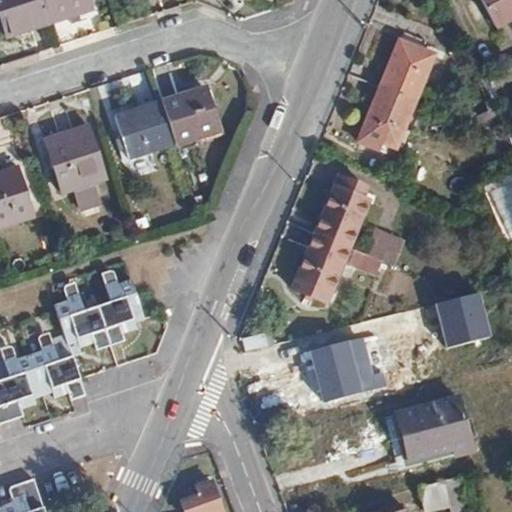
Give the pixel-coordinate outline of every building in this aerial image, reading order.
[(42,0),(0,0),(0,20),(4,35),(49,21),(42,0)] [(87,0),(42,0),(49,21),(90,9),(87,0)] [(511,16),(511,0),(479,0),(492,27),(511,16)] [(396,39),(377,86),(412,101),(432,53),(396,39)] [(412,101),(377,86),(358,133),(393,147),(412,101)] [(200,89),(157,103),(170,144),(171,147),(214,131),(200,89)] [(170,144),(157,103),(109,119),(123,159),(170,144)] [(102,180),(84,126),(43,141),(60,193),(102,180)] [(0,172),(0,226),(32,215),(15,167),(0,172)] [(511,174),(491,183),(511,235),(511,174)] [(330,192),(314,233),(343,244),(348,246),(365,206),(357,203),(359,196),(336,187),(335,193),(330,192)] [(364,253),(380,260),(381,260),(390,236),(374,230),(364,253)] [(343,244),(314,233),(291,288),(326,302),(343,260),(375,275),(380,260),(364,253),(348,246),(343,244)] [(95,304),(109,347),(123,342),(120,334),(134,330),(132,324),(141,320),(128,281),(116,284),(115,281),(104,286),(108,300),(95,304)] [(95,352),(109,347),(95,304),(81,309),(76,294),(63,298),(65,302),(54,306),(66,346),(76,343),(78,350),(92,345),(95,352)] [(399,311),(359,321),(363,337),(402,327),(399,311)] [(357,392),(343,342),(308,351),(322,402),(357,392)] [(85,402),(80,386),(71,360),(58,365),(53,348),(42,352),(43,357),(31,362),(45,403),(54,400),(57,405),(69,400),(72,407),(85,402)] [(45,403),(31,362),(16,366),(15,362),(2,367),(7,382),(0,384),(0,401),(9,428),(23,423),(21,416),(35,411),(33,408),(45,403)] [(452,453),(469,447),(453,396),(392,415),(405,459),(449,446),(452,453)] [(0,430),(9,428),(0,401),(0,430)] [(442,480),(447,506),(448,506),(457,511),(463,511),(456,477),(442,480)] [(442,480),(415,487),(421,511),(423,511),(447,506),(442,480)] [(175,502),(178,511),(219,511),(208,481),(191,487),(193,495),(175,502)] [(47,511),(38,483),(23,489),(26,500),(15,505),(16,508),(4,511),(47,511)]
